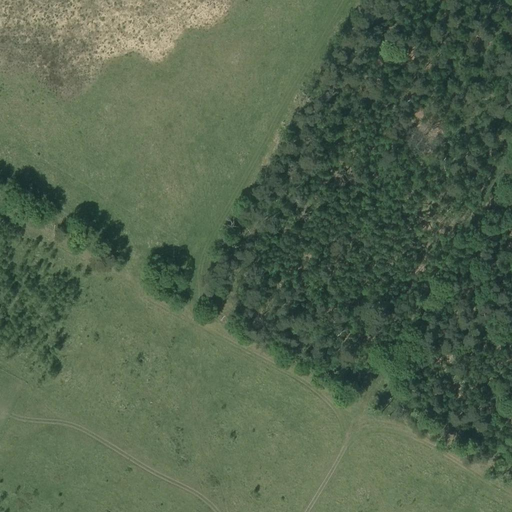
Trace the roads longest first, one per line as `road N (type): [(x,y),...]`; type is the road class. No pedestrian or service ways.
road 1 (track): [(346,443),(345,425),(314,388),(0,210)]
road 2 (track): [(511,493),(408,433),(377,425),(356,430),(306,511)]
road 3 (track): [(217,511),(78,427),(9,412)]
